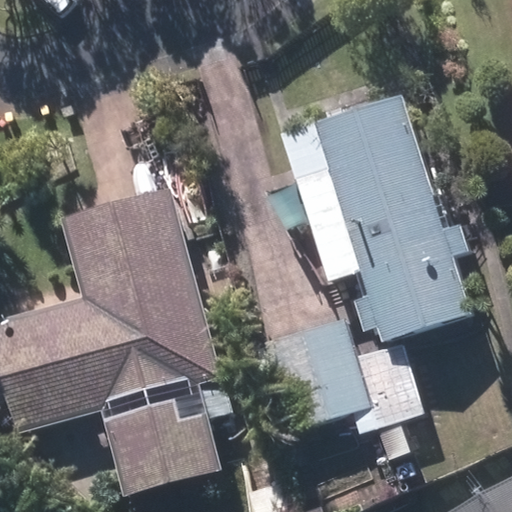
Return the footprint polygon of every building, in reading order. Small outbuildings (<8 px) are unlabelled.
[(395,331),(401,347),(487,319),(467,259),(483,255),(475,229),(460,234),(415,100),(329,128),(343,173),(308,184),(342,290),(378,279),(385,299),(370,305),(381,336),(395,331)] [(118,413),(141,501),(239,476),(216,388),(236,383),(184,194),(75,223),(96,303),(4,327),(34,437),(118,413)] [(302,428),(304,434),(383,412),(357,324),(263,352),(286,432),(302,428)] [(260,459),(267,511),(295,511),(288,455),(260,459)] [(511,511),(511,492),(476,511),(511,511)]
